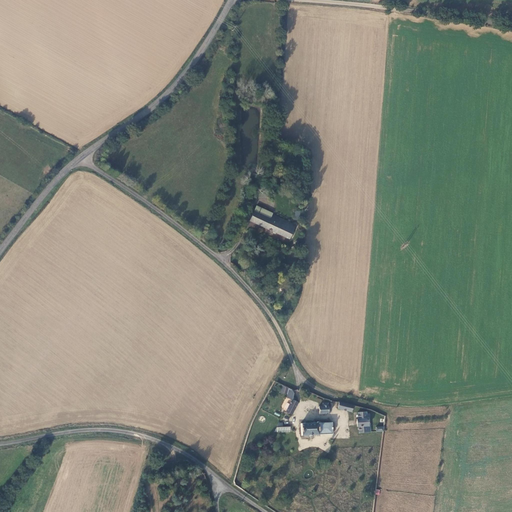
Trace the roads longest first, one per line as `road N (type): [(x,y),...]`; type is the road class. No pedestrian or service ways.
road 1 (unclassified): [(296,370),(272,315),(245,284),(95,168)]
road 2 (unclassified): [(0,444),(122,431),(195,459),(220,481)]
road 3 (unclassified): [(231,0),(162,97),(84,153)]
road 4 (unclassified): [(300,0),(511,24)]
